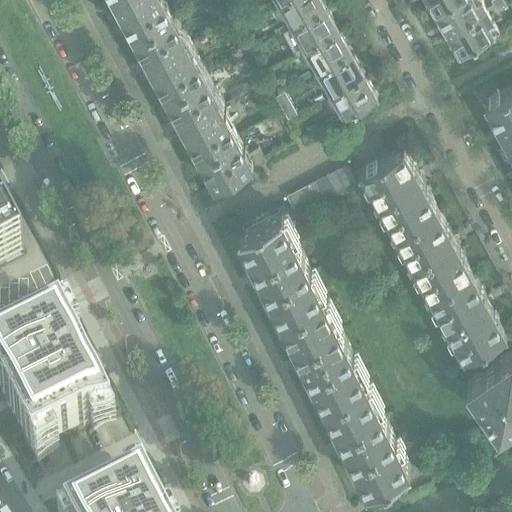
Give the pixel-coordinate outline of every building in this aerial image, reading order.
[(173,13),(165,0),(115,0),(134,34),(173,13)] [(326,6),(322,0),(282,0),(279,2),(292,25),(326,6)] [(428,0),(435,11),(453,0),(428,0)] [(449,31),(487,9),(482,0),(453,0),(435,11),(443,25),(445,24),(449,31)] [(506,5),(503,0),(501,0),(494,5),(498,10),(506,5)] [(263,12),(272,7),(269,2),(261,7),(263,12)] [(305,48),(339,28),(326,6),(292,25),(285,29),(284,30),(296,52),(305,48)] [(459,53),(499,30),(487,9),(449,31),(453,38),(451,39),(459,53)] [(205,74),(187,40),(173,13),(134,34),(167,94),(205,74)] [(208,29),(204,20),(198,23),(202,32),(208,29)] [(284,30),(285,29),(282,25),(274,29),(277,34),(284,30)] [(352,51),(339,28),(305,48),(317,70),(352,51)] [(230,29),(223,32),(226,39),(234,35),(230,29)] [(365,74),(352,51),(317,70),(331,93),(365,74)] [(294,84),(310,75),(308,70),(292,79),(294,84)] [(238,134),(220,100),(205,74),(167,94),(199,155),(238,134)] [(378,97),(365,74),(331,93),(344,116),(378,97)] [(246,89),(242,82),(227,90),(231,97),(246,89)] [(511,84),(485,100),(511,148),(511,84)] [(315,102),(323,98),(320,93),(312,98),(315,102)] [(335,121),(333,116),(324,120),(326,125),(335,121)] [(215,183),(264,157),(259,147),(248,153),(238,134),(199,155),(215,183)] [(438,206),(421,175),(404,143),(362,167),(363,168),(396,229),(438,206)] [(358,186),(346,163),(336,168),(348,191),(358,186)] [(348,191),(336,168),(327,173),(339,196),(348,191)] [(339,196),(327,173),(317,178),(329,201),(339,196)] [(329,201),(317,178),(307,184),(319,206),(329,201)] [(319,206),(307,184),(297,189),(309,212),(319,206)] [(309,212),(297,189),(287,194),(299,217),(309,212)] [(472,268),(458,242),(438,206),(396,229),(430,291),(472,268)] [(0,266),(23,254),(0,209),(0,266)] [(325,295),(281,209),(239,231),(258,269),(255,270),(260,281),(264,279),(282,316),(325,295)] [(507,331),(489,299),(472,268),(430,291),(465,354),(473,349),(484,343),(507,331)] [(367,379),(325,295),(282,316),(301,353),(298,355),(303,366),(306,364),(325,401),(367,379)] [(174,511),(65,296),(0,328),(0,435),(0,436),(50,511),(79,511),(127,488),(143,480),(159,511),(174,511)] [(511,416),(511,348),(495,360),(484,343),(473,349),(485,367),(467,379),(499,425),(511,416)] [(410,465),(367,379),(325,401),(343,438),(340,439),(346,450),(349,449),(368,486),(410,465)] [(127,488),(79,511),(159,511),(143,480),(127,488)]
